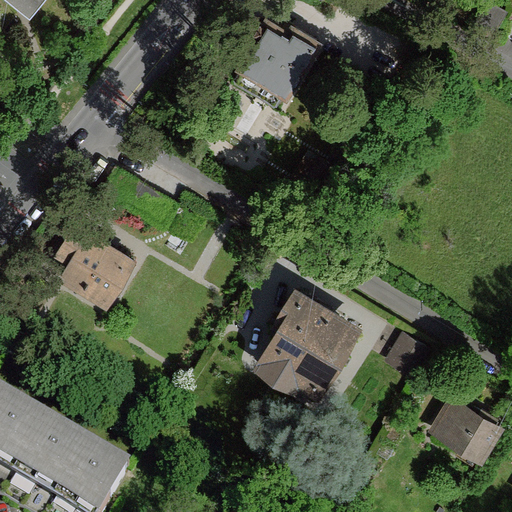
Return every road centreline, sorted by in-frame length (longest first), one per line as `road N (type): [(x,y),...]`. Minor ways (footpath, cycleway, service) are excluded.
road 1 (residential): [(92,116),(511,368)]
road 2 (tertiary): [(188,0),(92,116)]
road 3 (tertiary): [(92,116),(0,234)]
road 4 (residential): [(386,0),(511,71)]
